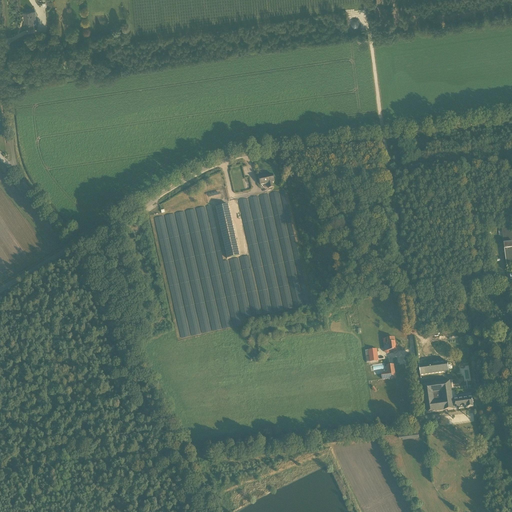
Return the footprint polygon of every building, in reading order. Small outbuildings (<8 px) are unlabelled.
[(25,28),(34,27),(33,19),(36,19),(35,11),(23,12),(25,28)] [(273,188),(272,183),(274,182),(272,175),(258,178),(260,185),(267,184),(269,189),(273,188)] [(238,202),(248,253),(281,247),(271,195),(238,202)] [(228,205),(215,208),(222,238),(227,259),(239,256),(228,205)] [(225,292),(214,294),(198,211),(164,218),(182,311),(226,302),(225,292)] [(511,266),(511,231),(511,224),(501,225),(504,249),(504,252),(505,251),(507,267),(511,266)] [(394,353),(397,353),(398,350),(398,348),(396,346),(395,342),(395,343),(394,338),(391,339),(390,338),(388,338),(387,339),(383,340),(385,348),(389,347),(389,352),(391,351),(394,353)] [(367,363),(378,361),(376,349),(365,351),(367,363)] [(420,376),(421,376),(449,372),(448,362),(419,366),(420,376)] [(389,366),(390,374),(382,375),(383,380),(395,378),(394,365),(389,366)] [(426,414),(440,412),(454,410),(453,400),(450,381),(422,385),(426,414)] [(454,410),(473,407),(473,402),(472,397),(453,400),(454,410)] [(403,441),(419,439),(418,432),(398,434),(399,440),(402,439),(403,441)]
